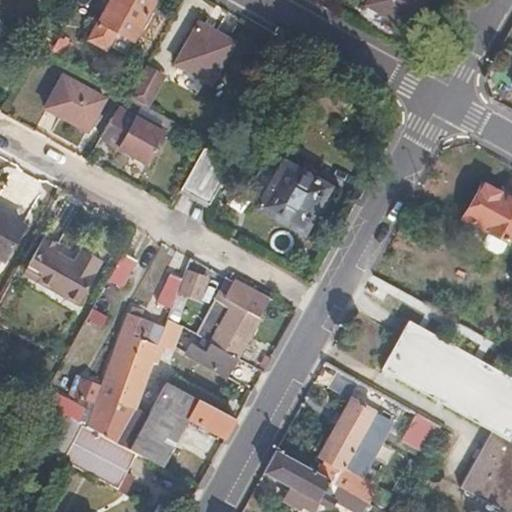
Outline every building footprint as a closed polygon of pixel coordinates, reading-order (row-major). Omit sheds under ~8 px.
[(128,39),(149,0),(102,0),(93,19),(113,31),(128,39)] [(427,0),(366,0),(364,3),(412,29),(427,0)] [(103,49),(113,31),(93,19),(82,38),(103,49)] [(209,83),(232,41),(196,21),(174,63),(209,83)] [(144,106),(160,76),(143,66),(126,96),(144,106)] [(86,131),(103,99),(62,77),(44,109),(86,131)] [(154,127),(142,120),(144,114),(118,100),(98,137),(144,163),(161,131),(154,127)] [(154,127),(157,120),(144,114),(142,120),(154,127)] [(208,203),(223,176),(233,159),(204,143),(180,187),(208,203)] [(305,225),(322,194),(327,186),(305,174),(309,166),(298,160),(294,168),(282,161),(278,170),(269,166),(258,165),(251,178),(255,189),(263,194),(257,207),(278,219),(280,216),(302,228),(305,225)] [(499,251),(511,226),(511,201),(479,182),(459,218),(487,232),(482,241),(483,247),(493,252),(499,251)] [(310,227),(327,197),(322,194),(305,225),(310,227)] [(0,255),(2,257),(22,224),(0,211),(0,255)] [(77,304),(101,262),(83,251),(77,262),(56,251),(59,246),(45,237),(24,273),(48,288),(77,304)] [(121,284),(135,257),(121,249),(106,276),(121,284)] [(188,312),(212,268),(187,255),(181,273),(186,275),(172,304),(188,312)] [(170,303),(180,276),(168,271),(157,297),(170,303)] [(224,289),(230,279),(226,276),(220,287),(224,289)] [(246,344),(254,332),(248,329),(266,298),(230,279),(224,289),(220,287),(209,307),(195,331),(183,352),(207,365),(223,374),(234,353),(241,340),(246,344)] [(120,383),(138,334),(144,320),(123,312),(99,375),(120,383)] [(511,439),(506,437),(511,425),(511,377),(439,337),(406,319),(380,369),(456,411),(488,428),(477,448),(511,466),(511,439)] [(158,335),(161,327),(144,320),(138,334),(149,339),(152,332),(158,335)] [(118,443),(156,341),(158,335),(152,332),(149,339),(138,334),(120,383),(101,433),(118,443)] [(101,433),(120,383),(99,375),(96,382),(79,377),(74,391),(91,397),(92,395),(97,397),(91,411),(46,386),(38,400),(57,409),(79,422),(101,433)] [(160,466),(188,416),(225,436),(235,418),(165,380),(128,448),(132,451),(160,466)] [(360,474),(389,419),(348,398),(317,455),(319,456),(311,469),(341,486),(354,492),(357,495),(367,478),(360,474)] [(60,458),(73,434),(79,422),(57,409),(38,445),(60,458)] [(423,454),(438,426),(417,415),(403,442),(423,454)] [(112,487),(132,451),(128,448),(118,443),(101,433),(79,422),(73,434),(60,458),(74,465),(112,487)] [(511,500),(511,466),(477,448),(458,484),(506,511),(511,500)] [(341,486),(311,469),(275,449),(263,471),(289,486),(283,497),(298,506),(299,506),(300,504),(310,509),(315,500),(329,507),(334,498),(341,486)] [(382,508),(391,492),(380,486),(383,480),(370,472),(367,478),(357,495),(367,500),(382,508)] [(347,505),(354,492),(341,486),(334,498),(347,505)] [(359,511),(360,511),(367,500),(357,495),(354,492),(347,505),(359,511)]
